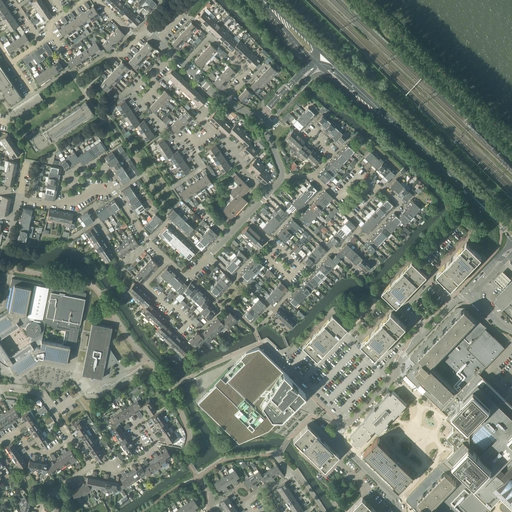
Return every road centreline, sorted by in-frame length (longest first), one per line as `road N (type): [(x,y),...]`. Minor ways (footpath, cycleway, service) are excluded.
road 1 (unclassified): [(511,139),(364,0)]
road 2 (residential): [(167,260),(106,189),(50,205),(17,196)]
road 3 (unclassified): [(425,332),(343,427),(341,442),(365,470)]
road 4 (residential): [(417,265),(464,218),(474,230),(431,277)]
road 5 (tertiary): [(481,205),(377,110)]
